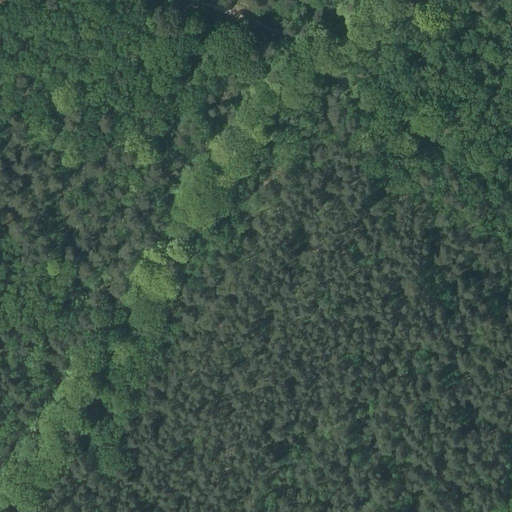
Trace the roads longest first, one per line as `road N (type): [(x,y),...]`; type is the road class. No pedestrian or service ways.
road 1 (track): [(0,510),(98,367),(233,143),(311,51)]
road 2 (unknown): [(297,44),(211,135),(99,344),(0,469)]
